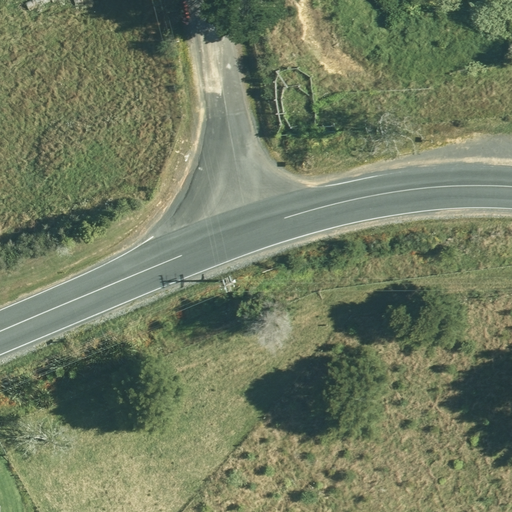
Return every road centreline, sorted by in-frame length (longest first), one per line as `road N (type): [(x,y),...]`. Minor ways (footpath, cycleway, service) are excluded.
road 1 (unclassified): [(0,332),(250,230)]
road 2 (unclassified): [(250,230),(379,196),(511,191)]
road 3 (unclassified): [(250,230),(210,0)]
